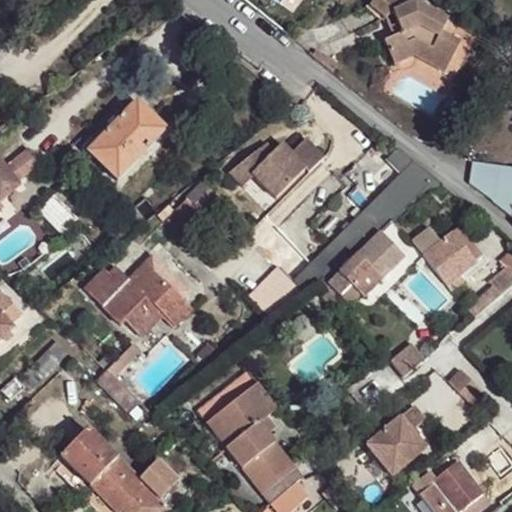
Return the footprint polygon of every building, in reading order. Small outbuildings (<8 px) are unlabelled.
[(373,0),(370,4),(387,18),(394,14),(402,33),(394,36),(384,41),(395,65),(415,55),(422,51),(435,59),(437,55),(450,63),(460,43),(442,32),(447,21),(415,4),(417,0),(373,0)] [(394,14),(387,18),(394,36),(402,33),(394,14)] [(415,55),(445,73),(450,63),(437,55),(435,59),(422,51),(415,55)] [(476,95),(485,104),(506,83),(501,78),(497,82),(492,77),(476,95)] [(134,100),(88,147),(100,160),(97,164),(114,181),(164,130),(134,100)] [(302,145),(286,157),(299,175),(302,178),(318,166),(302,145)] [(263,146),(258,149),(265,158),(269,154),(263,146)] [(399,171),(284,278),(302,296),(312,288),(321,280),(425,181),(396,146),(384,157),(399,171)] [(258,149),(237,166),(246,176),(265,201),(299,175),(286,157),(278,148),(269,154),(265,158),(258,149)] [(0,209),(2,208),(0,205),(0,201),(19,187),(15,183),(39,165),(28,150),(4,169),(0,164),(0,209)] [(237,166),(225,175),(234,186),(246,176),(237,166)] [(66,181),(38,211),(60,234),(89,205),(66,181)] [(201,236),(226,209),(202,185),(176,211),(201,236)] [(136,228),(139,226),(145,221),(134,207),(125,214),(128,217),(136,228)] [(128,217),(107,234),(115,244),(136,228),(128,217)] [(448,293),(487,263),(482,256),(461,229),(450,238),(439,246),(423,259),(443,286),(448,293)] [(410,244),(423,259),(439,246),(427,231),(410,244)] [(327,287),(337,298),(347,289),(361,302),(378,286),(375,281),(382,275),(386,279),(403,260),(378,235),(336,280),(327,287)] [(504,267),(511,275),(511,249),(499,260),(504,267)] [(124,324),(139,339),(161,317),(178,300),(186,291),(149,257),(125,281),(109,265),(82,292),(119,328),(124,324)] [(268,322),(302,296),(284,278),(273,267),(244,295),(268,322)] [(489,288),(499,298),(511,286),(511,275),(504,267),(485,282),(489,288)] [(321,280),(327,287),(336,280),(330,273),(321,280)] [(327,287),(321,280),(312,288),(332,311),(341,303),(337,298),(327,287)] [(467,306),(475,317),(499,298),(489,288),(467,306)] [(0,344),(14,331),(10,327),(22,316),(0,293),(0,344)] [(188,311),(178,300),(161,317),(171,328),(175,331),(192,314),(188,311)] [(208,344),(191,360),(197,366),(213,350),(208,344)] [(58,345),(20,384),(27,391),(30,394),(67,355),(58,345)] [(97,365),(103,370),(111,379),(139,352),(133,345),(124,354),(118,348),(107,360),(105,357),(97,365)] [(390,361),(402,377),(420,362),(408,347),(390,361)] [(475,388),(455,367),(442,379),(464,401),(475,388)] [(111,379),(103,370),(91,383),(125,415),(138,404),(117,385),(111,379)] [(17,379),(2,394),(13,405),(27,391),(20,384),(17,379)] [(257,383),(249,389),(270,416),(278,410),(257,383)] [(215,418),(236,443),(257,424),(263,420),(264,422),(270,416),(249,389),(215,418)] [(411,410),(363,448),(389,480),(427,449),(413,431),(422,424),(411,410)] [(236,443),(215,418),(206,426),(226,451),(236,443)] [(263,420),(257,424),(267,437),(272,432),(264,422),(263,420)] [(226,451),(240,468),(272,444),(267,437),(257,424),(236,443),(226,451)] [(117,457),(100,439),(92,432),(56,469),(76,489),(83,494),(91,485),(117,457)] [(293,470),(272,444),(240,468),(262,496),(293,470)] [(117,457),(91,485),(115,511),(118,511),(129,500),(143,485),(141,483),(117,457)] [(181,485),(161,465),(149,475),(141,483),(143,485),(158,498),(162,503),(181,485)] [(432,484),(453,511),(458,511),(464,508),(469,505),(474,510),(485,502),(457,465),(435,482),(432,484)] [(301,480),(293,470),(262,496),(270,505),(286,492),(295,485),(301,480)] [(410,487),(416,496),(432,484),(435,482),(429,473),(425,475),(410,487)] [(416,496),(427,511),(467,511),(464,508),(458,511),(453,511),(432,484),(416,496)] [(170,511),(162,503),(158,498),(143,485),(129,500),(118,511),(170,511)] [(286,492),(270,506),(276,511),(291,511),(306,499),(295,485),(286,492)] [(83,494),(76,489),(71,494),(77,499),(83,494)]
